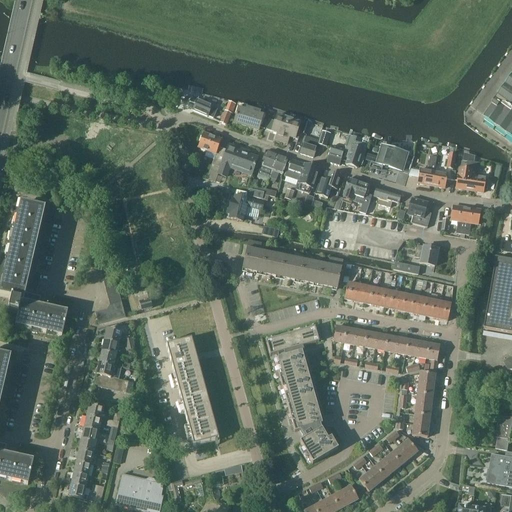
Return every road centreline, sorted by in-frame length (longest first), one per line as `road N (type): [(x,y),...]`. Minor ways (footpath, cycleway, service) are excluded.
road 1 (residential): [(202,254),(233,260),(250,321),(262,330),(328,312),(455,335)]
road 2 (residential): [(56,448),(87,297),(53,288),(72,210)]
road 3 (residential): [(439,198),(184,118)]
road 4 (residential): [(270,511),(202,254)]
road 5 (residential): [(386,511),(436,469),(455,335)]
road 6 (unclassified): [(159,127),(0,96)]
road 7 (residential): [(202,254),(175,147),(159,127)]
road 8 (residential): [(455,335),(469,248),(431,239)]
road 9 (tertiary): [(0,120),(26,0)]
road 10 (residential): [(56,448),(19,439),(39,359)]
